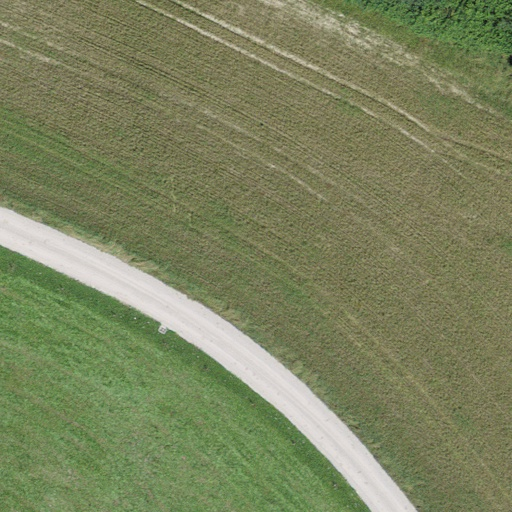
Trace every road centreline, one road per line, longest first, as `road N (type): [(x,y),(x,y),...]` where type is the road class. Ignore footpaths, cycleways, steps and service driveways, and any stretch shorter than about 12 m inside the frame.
road 1 (unclassified): [(0,222),(144,289),(266,373)]
road 2 (track): [(266,373),(396,511)]
